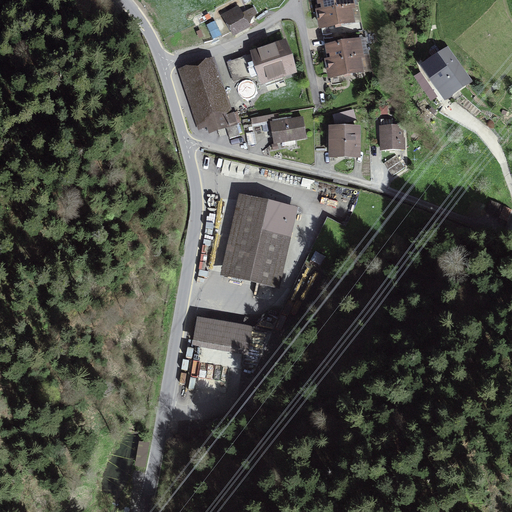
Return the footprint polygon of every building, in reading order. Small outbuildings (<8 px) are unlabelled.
[(337,9),(348,8),(352,7),(350,0),(320,0),(322,12),(337,9)] [(230,22),(235,30),(252,19),(251,17),(256,14),(253,8),(230,22)] [(337,9),(322,12),(319,12),(322,27),(351,22),(348,8),(337,9)] [(224,34),(231,29),(222,16),(215,21),(224,34)] [(215,20),(207,23),(213,39),(222,35),(215,20)] [(343,59),(357,57),(361,57),(358,42),(329,47),(331,61),(343,59)] [(284,44),(253,54),(263,83),(294,72),(284,44)] [(428,70),(446,97),(466,83),(458,72),(460,70),(454,62),(452,64),(443,51),(423,66),(427,70),(428,70)] [(343,59),(331,61),(328,62),(330,77),(360,72),(357,57),(343,59)] [(199,115),(200,115),(203,125),(223,118),(227,116),(210,64),(182,74),(188,91),(191,90),(197,109),(199,115)] [(336,126),(356,120),(353,111),(333,116),(336,126)] [(227,116),(223,118),(230,139),(240,135),(233,114),(227,116)] [(204,127),(203,125),(200,115),(199,115),(193,117),(198,129),(204,127)] [(271,124),(274,143),(306,137),(302,119),(271,124)] [(381,122),(382,150),(403,150),(403,140),(402,140),(401,127),(393,127),(392,121),(391,120),(383,120),(381,122)] [(330,132),(330,145),(334,145),(334,155),(355,155),(355,131),(330,132)] [(384,164),(392,176),(405,168),(396,155),(384,164)] [(245,201),(229,274),(272,284),(289,211),(245,201)] [(491,201),(486,213),(507,221),(511,210),(504,207),(504,206),(491,201)] [(308,257),(327,266),(345,229),(326,220),(308,257)] [(249,331),(199,322),(196,342),(246,350),(249,331)] [(140,444),(137,464),(144,465),(147,445),(140,444)]
